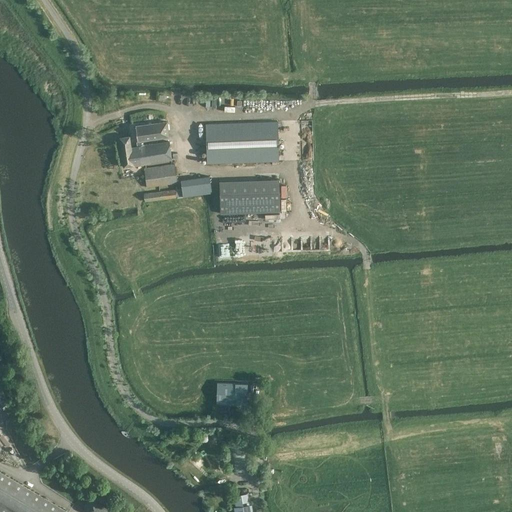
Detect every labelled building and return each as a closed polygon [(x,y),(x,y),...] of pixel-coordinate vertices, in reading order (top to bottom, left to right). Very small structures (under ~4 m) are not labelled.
[(137,142),(141,141),(168,136),(166,121),(134,126),(137,142)] [(207,163),(278,161),(277,121),(206,124),(207,163)] [(171,160),(169,141),(142,146),(141,141),(137,142),(137,146),(131,147),(129,136),(119,138),(123,166),(139,164),(171,160)] [(147,187),(177,182),(175,164),(144,169),(147,187)] [(183,196),(211,191),(209,176),(181,180),(183,196)] [(219,183),(220,213),(280,210),(279,180),(219,183)] [(145,201),(177,197),(176,189),(144,193),(145,201)] [(246,404),(247,384),(217,383),(216,403),(219,403),(219,412),(245,413),(245,404),(246,404)] [(229,471),(251,468),(247,438),(225,440),(229,471)] [(0,504),(13,511),(67,511),(0,472),(0,504)] [(234,495),(236,507),(234,507),(235,511),(251,511),(250,504),(248,505),(246,493),(234,495)] [(125,511),(90,496),(82,511),(83,511),(125,511)]
